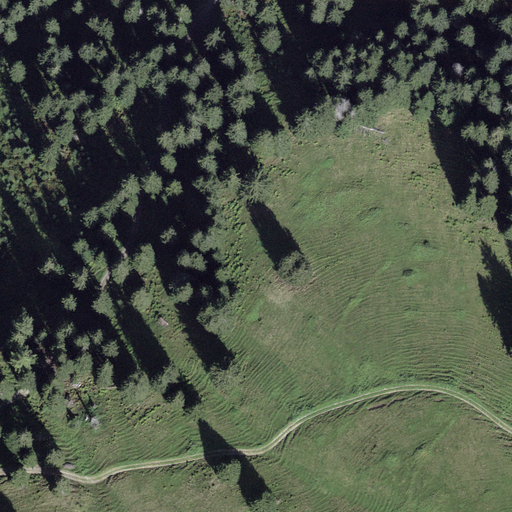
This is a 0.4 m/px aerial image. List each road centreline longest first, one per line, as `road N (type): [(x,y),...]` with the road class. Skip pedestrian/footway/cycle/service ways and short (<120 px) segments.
road 1 (track): [(0,472),(33,468),(83,479),(220,450),(257,452),(314,415),(405,386),(460,395),(511,432)]
road 2 (track): [(211,0),(181,54),(122,257),(81,324),(0,408)]
